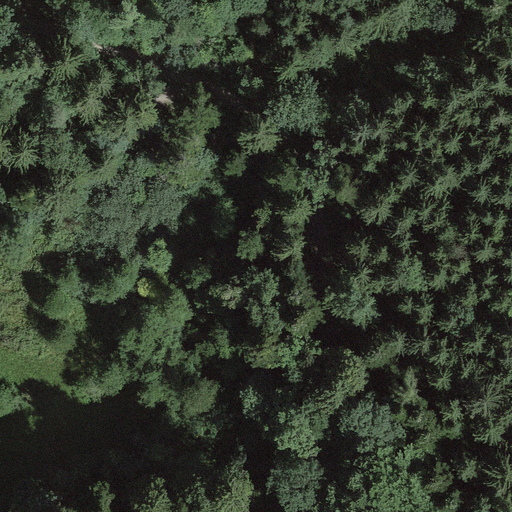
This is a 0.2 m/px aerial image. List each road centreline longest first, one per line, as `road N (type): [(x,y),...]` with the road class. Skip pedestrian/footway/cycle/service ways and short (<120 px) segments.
road 1 (track): [(0,119),(179,88),(266,110),(311,184),(348,430),(326,511)]
road 2 (track): [(0,0),(179,88)]
